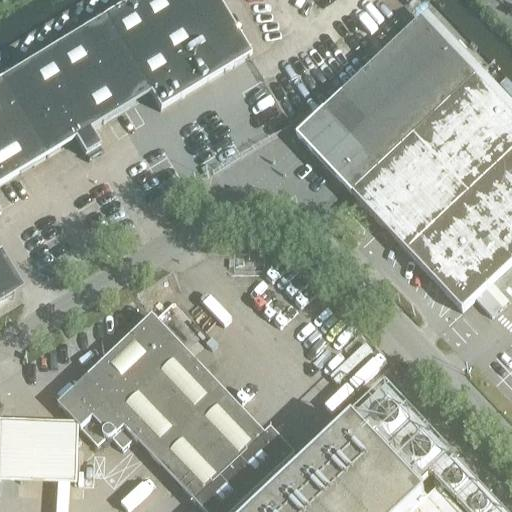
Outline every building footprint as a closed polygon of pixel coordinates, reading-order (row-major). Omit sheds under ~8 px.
[(0,300),(9,295),(0,280),(0,188),(74,143),(84,160),(100,150),(90,134),(150,97),(160,114),(250,59),(219,7),(195,22),(181,0),(138,0),(0,84),(0,300)] [(486,294),(511,270),(511,110),(432,25),(426,30),(422,25),(297,142),(306,151),(344,192),(353,201),(353,200),(462,316),(475,304),(493,322),(503,313),(486,294)] [(199,511),(240,511),(296,461),(271,434),(265,440),(152,321),(58,410),(98,452),(106,445),(108,446),(110,446),(112,445),(113,444),(123,455),(135,444),(199,511)] [(452,511),(429,487),(418,497),(400,477),(411,467),(385,440),(374,450),(354,428),(264,511),(452,511)] [(81,492),(83,434),(1,432),(0,465),(0,490),(35,491),(81,492)]
